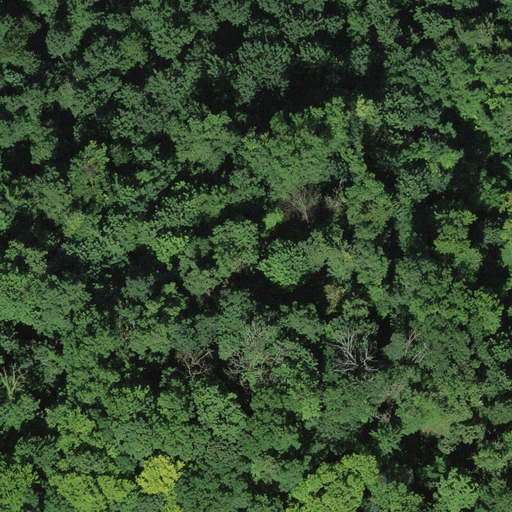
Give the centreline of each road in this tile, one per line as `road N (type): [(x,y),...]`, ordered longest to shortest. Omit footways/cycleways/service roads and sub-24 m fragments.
road 1 (track): [(0,426),(90,388),(366,387),(422,401),(483,511)]
road 2 (track): [(0,199),(307,97),(511,77)]
